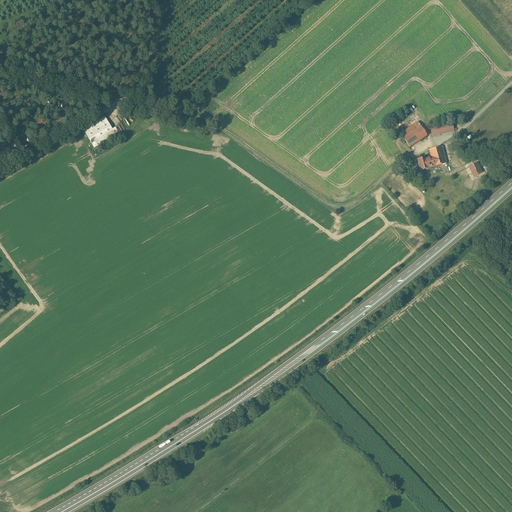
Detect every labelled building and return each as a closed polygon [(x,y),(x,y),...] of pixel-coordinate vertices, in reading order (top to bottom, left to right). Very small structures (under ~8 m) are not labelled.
[(105,117),(83,130),(94,148),(119,133),(115,127),(112,129),(105,117)] [(418,122),(400,134),(403,138),(421,126),(418,122)] [(452,122),(430,127),(432,136),(454,131),(452,122)] [(421,126),(403,138),(409,147),(427,135),(421,126)] [(21,137),(14,141),(18,149),(25,145),(21,137)] [(441,147),(429,150),(431,158),(433,166),(434,167),(446,163),(444,155),(441,147)] [(426,157),(417,159),(420,170),(429,168),(429,167),(426,159),(426,157)]
